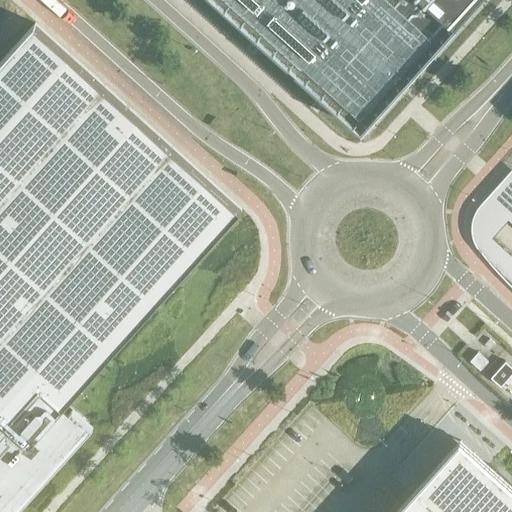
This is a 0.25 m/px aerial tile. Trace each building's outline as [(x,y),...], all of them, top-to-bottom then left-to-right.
[(220,0),(362,127),(476,0),(220,0)] [(0,511),(15,511),(94,425),(68,401),(242,209),(35,23),(0,61),(0,416),(1,418),(0,418),(0,511)] [(488,361),(478,352),(470,360),(480,370),(488,361)] [(511,366),(505,360),(491,377),(501,386),(511,373),(511,366)] [(511,511),(511,484),(460,438),(394,511),(511,511)]
